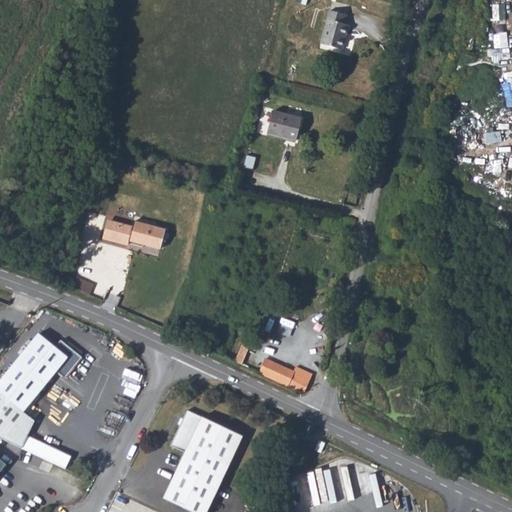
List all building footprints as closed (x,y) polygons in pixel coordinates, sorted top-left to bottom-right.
[(332,8),(347,12),(348,6),(333,2),(332,8)] [(327,11),(319,45),(339,50),(345,24),(342,23),(344,15),(327,11)] [(271,112),(265,134),(294,141),(300,119),(271,112)] [(163,230),(132,222),(134,214),(123,212),(121,220),(106,217),(101,239),(111,241),(110,245),(116,246),(117,243),(126,245),(127,241),(141,244),(141,246),(158,250),(163,230)] [(61,369),(69,376),(86,355),(65,337),(59,344),(43,331),(0,382),(0,433),(1,434),(24,446),(32,432),(39,417),(27,410),(61,369)] [(234,361),(242,364),(252,343),(244,340),(234,361)] [(350,345),(347,360),(357,363),(361,348),(360,348),(360,343),(359,340),(357,340),(355,340),(353,342),(353,345),(350,345)] [(264,359),(259,372),(284,384),(303,393),(312,374),(296,366),(293,372),(264,359)] [(340,394),(340,396),(402,431),(412,415),(401,409),(371,393),(375,384),(368,380),(364,388),(348,380),(340,394)] [(167,497),(196,511),(208,511),(245,436),(191,410),(175,442),(189,450),(167,497)] [(73,452),(32,432),(24,446),(66,466),(73,452)] [(0,474),(10,463),(0,454),(0,474)]
